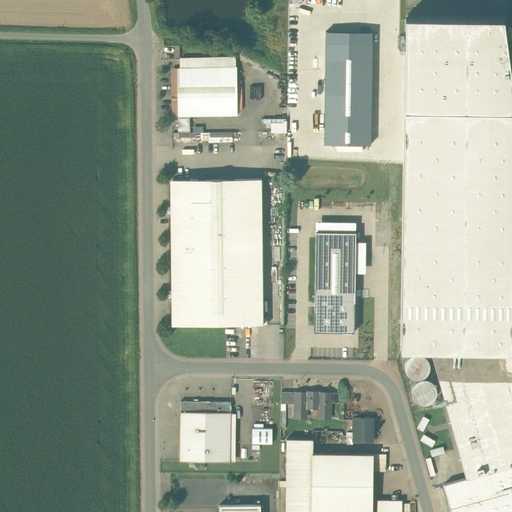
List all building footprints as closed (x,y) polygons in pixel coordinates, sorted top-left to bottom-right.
[(511,90),(502,19),(405,18),(400,349),(430,349),(511,350),(511,323),(511,324),(511,303),(511,90)] [(370,32),(325,31),(324,143),(369,144),(370,32)] [(235,67),(235,58),(180,59),(180,68),(235,67)] [(237,115),(236,67),(235,67),(180,68),(178,68),(178,116),(237,115)] [(273,118),(273,132),(288,132),(288,118),(273,118)] [(261,179),(172,179),(174,325),(262,324),(261,179)] [(316,224),(314,331),(352,330),(355,274),(363,273),(365,242),(355,242),(355,222),(316,224)] [(511,350),(430,349),(466,478),(511,465),(511,350)] [(428,370),(429,366),(428,361),(425,357),(421,354),(416,353),(412,354),(408,357),(405,361),(404,366),(405,371),(408,375),(412,377),(417,378),(422,377),(426,374),(428,370)] [(436,396),(437,391),(436,386),(433,382),(429,379),(424,378),(419,379),(415,382),(412,386),(411,391),(412,396),(415,400),(420,403),(425,404),(429,403),(434,400),(436,396)] [(296,392),(281,391),(281,403),(295,404),(295,392),(296,392)] [(320,392),(305,392),(305,393),(296,392),(295,392),(295,404),(294,417),(306,417),(306,407),(318,407),(318,417),(329,418),(330,403),(330,392),(329,392),(329,393),(320,393),(320,392)] [(339,393),(330,392),(330,403),(339,403),(339,393)] [(230,402),(180,401),(180,412),(230,413),(230,402)] [(230,413),(180,412),(179,461),(229,462),(230,413)] [(424,416),(419,428),(425,430),(430,418),(424,416)] [(371,419),(354,419),(354,440),(371,440),(371,419)] [(253,443),(274,443),(274,428),(253,427),(253,443)] [(373,454),(312,453),(313,439),(286,439),(285,511),(372,511),(373,471),(373,454)] [(385,454),(373,454),(373,471),(385,471),(385,454)] [(511,511),(511,465),(466,478),(443,485),(450,511),(511,511)] [(401,511),(401,500),(377,500),(376,511),(401,511)]
